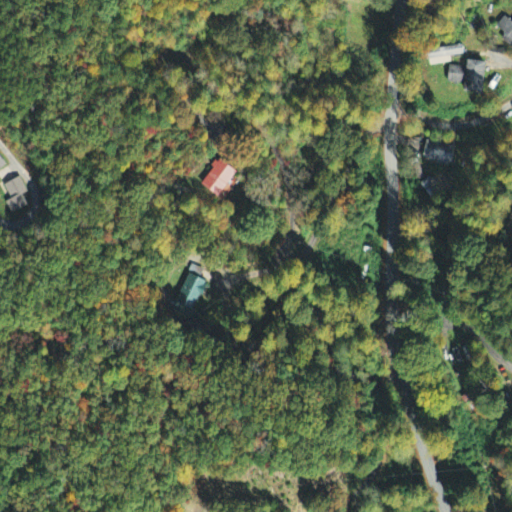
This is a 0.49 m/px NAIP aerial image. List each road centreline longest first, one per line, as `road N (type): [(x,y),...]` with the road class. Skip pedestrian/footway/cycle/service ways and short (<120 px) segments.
road 1 (residential): [(447,511),(396,366),(390,111),(398,0)]
road 2 (residential): [(391,251),(408,262),(435,317),(463,327),(511,367)]
road 3 (residential): [(0,222),(31,223),(44,200),(0,140)]
road 4 (residential): [(390,111),(451,127),(511,99)]
